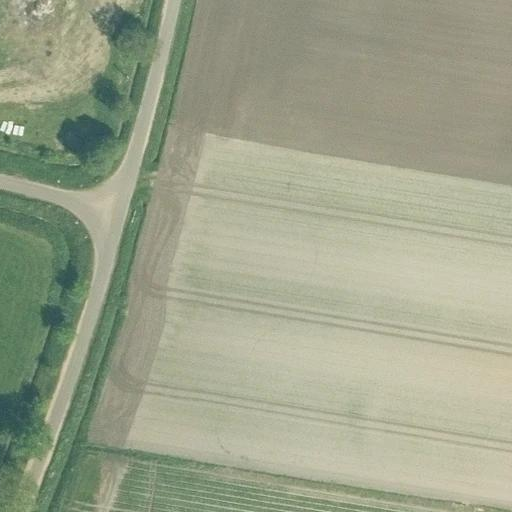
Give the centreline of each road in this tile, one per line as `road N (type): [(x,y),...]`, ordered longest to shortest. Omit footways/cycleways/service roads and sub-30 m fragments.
road 1 (unclassified): [(17,511),(64,392),(116,211)]
road 2 (unclassified): [(116,211),(173,0)]
road 3 (unclassified): [(0,180),(116,211)]
